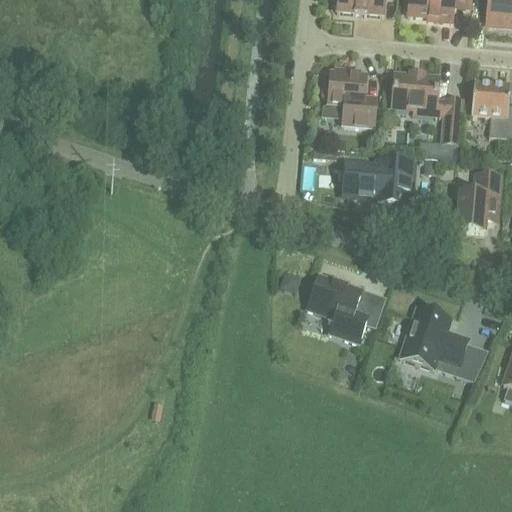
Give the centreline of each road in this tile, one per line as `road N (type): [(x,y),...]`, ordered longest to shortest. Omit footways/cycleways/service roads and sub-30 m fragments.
road 1 (unclassified): [(281,224),(0,130)]
road 2 (unclassified): [(511,303),(281,224)]
road 3 (residential): [(511,62),(310,39)]
road 4 (residential): [(281,224),(310,39)]
